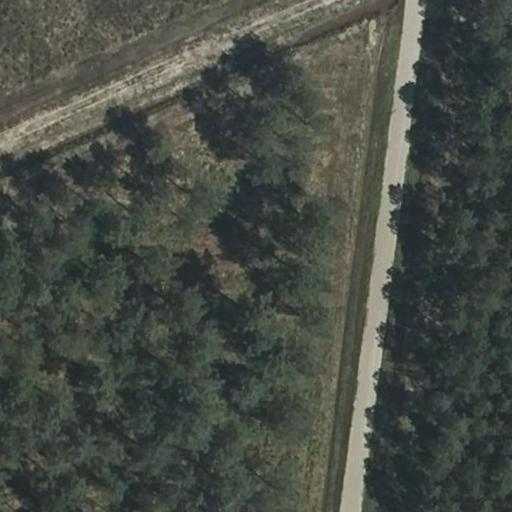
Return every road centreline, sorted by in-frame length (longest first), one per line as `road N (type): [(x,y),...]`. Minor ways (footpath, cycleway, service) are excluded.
road 1 (track): [(355,511),(422,0)]
road 2 (track): [(0,136),(334,0)]
